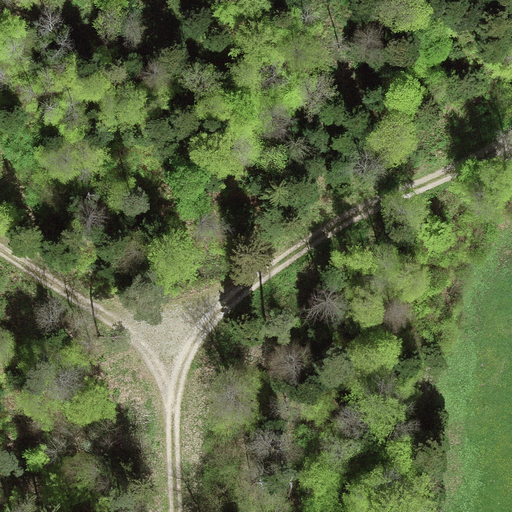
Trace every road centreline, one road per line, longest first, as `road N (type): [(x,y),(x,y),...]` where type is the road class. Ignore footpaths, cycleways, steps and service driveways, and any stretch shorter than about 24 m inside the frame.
road 1 (track): [(511,139),(349,221),(221,295),(169,336)]
road 2 (track): [(169,336),(126,323),(0,249)]
road 3 (track): [(169,336),(178,511)]
road 4 (track): [(56,284),(0,142)]
